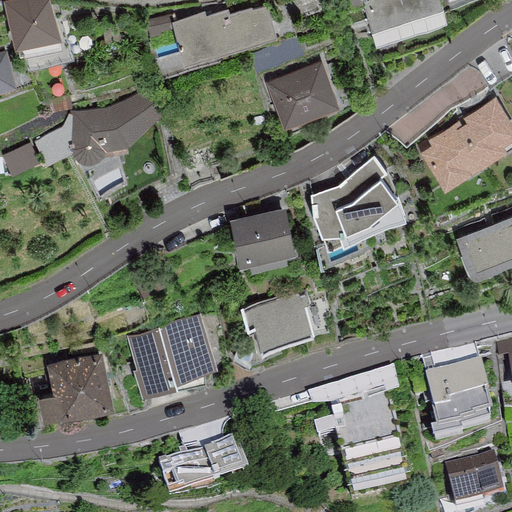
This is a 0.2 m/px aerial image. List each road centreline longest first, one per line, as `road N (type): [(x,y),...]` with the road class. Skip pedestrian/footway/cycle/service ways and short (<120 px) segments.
road 1 (secondary): [(0,317),(82,276),(176,211),(317,157),(511,11)]
road 2 (secondary): [(511,317),(111,436),(0,451)]
